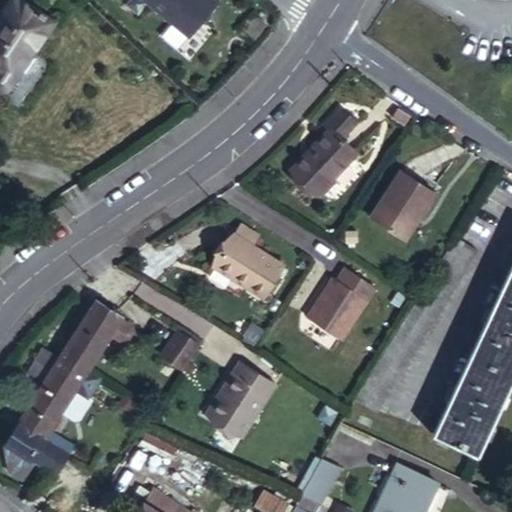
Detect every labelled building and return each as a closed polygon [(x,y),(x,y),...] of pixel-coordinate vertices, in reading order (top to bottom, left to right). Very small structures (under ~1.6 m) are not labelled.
[(0,87),(3,88),(5,87),(8,85),(10,83),(50,24),(43,19),(45,15),(35,8),(32,12),(14,0),(11,0),(0,17),(0,87)] [(150,0),(189,29),(210,0),(150,0)] [(318,195),(321,192),(333,179),(358,153),(332,128),(292,169),(318,195)] [(400,167),(370,214),(406,236),(435,190),(400,167)] [(333,179),(321,192),(324,195),(336,182),(333,179)] [(258,236),(241,225),(238,230),(255,241),(258,236)] [(237,229),(216,263),(265,294),(286,261),(255,241),(238,230),(237,229)] [(335,275),(309,316),(342,337),(377,283),(347,265),(339,277),(335,275)] [(456,388),(450,400),(434,433),(480,455),(511,387),(511,268),(493,310),(487,322),(456,388)] [(122,316),(97,299),(89,310),(78,327),(61,352),(87,368),(110,333),(122,342),(126,340),(133,330),(132,326),(120,318),(122,316)] [(482,320),(487,322),(493,310),(487,308),(482,320)] [(266,329),(256,322),(246,337),(257,344),(266,329)] [(200,341),(179,327),(163,353),(185,366),(200,341)] [(59,356),(43,345),(40,348),(56,359),(59,356)] [(28,370),(43,381),(43,380),(51,368),(56,359),(40,348),(28,370)] [(99,375),(87,368),(61,352),(59,356),(56,359),(51,368),(43,380),(43,381),(38,389),(31,399),(28,403),(53,419),(75,387),(87,394),(99,375)] [(241,358),(208,412),(243,434),(276,381),(241,358)] [(446,397),(450,400),(456,388),(451,386),(446,397)] [(32,461),(28,458),(42,437),(53,419),(28,403),(20,415),(17,421),(2,441),(5,443),(3,447),(6,469),(21,478),(32,461)] [(52,474),(66,453),(42,437),(28,458),(32,461),(52,474)] [(340,470),(320,458),(313,471),(299,494),(318,506),(340,470)] [(404,467),(382,511),(429,511),(443,484),(404,467)] [(138,508),(135,511),(195,511),(193,510),(191,511),(186,511),(151,489),(149,491),(143,487),(132,504),(138,508)]
